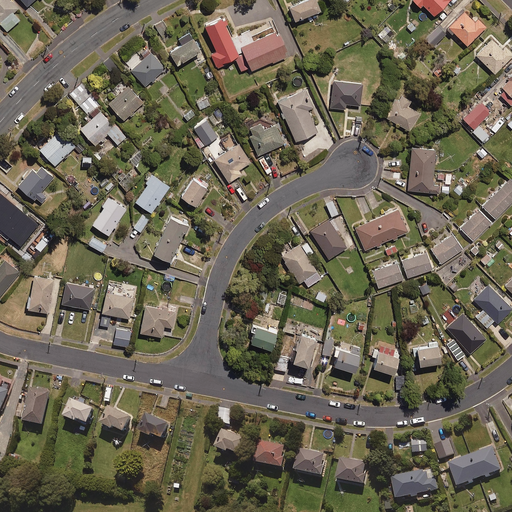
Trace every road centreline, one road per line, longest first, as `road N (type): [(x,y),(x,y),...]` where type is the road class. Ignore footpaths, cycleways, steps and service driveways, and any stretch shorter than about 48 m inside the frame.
road 1 (residential): [(511,369),(438,410),(383,416),(195,382)]
road 2 (residential): [(353,165),(278,199),(233,246),(195,382)]
road 3 (residential): [(195,382),(0,339)]
road 4 (tertiary): [(148,0),(76,47),(0,122)]
